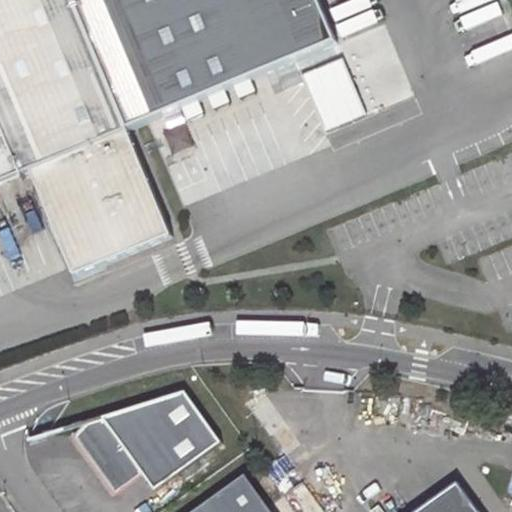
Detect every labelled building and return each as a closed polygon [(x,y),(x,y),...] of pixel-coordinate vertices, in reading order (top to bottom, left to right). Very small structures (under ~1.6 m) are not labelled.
[(65,0),(0,0),(0,185),(19,177),(18,177),(27,173),(72,277),(168,235),(124,135),(65,0)] [(317,0),(65,0),(124,135),(337,43),(317,0)] [(88,423),(75,438),(116,494),(143,474),(156,491),(222,443),(186,392),(88,423)] [(275,511),(250,476),(200,511),(275,511)] [(326,511),(304,481),(284,495),(296,511),(326,511)] [(464,511),(447,487),(410,511),(464,511)]
